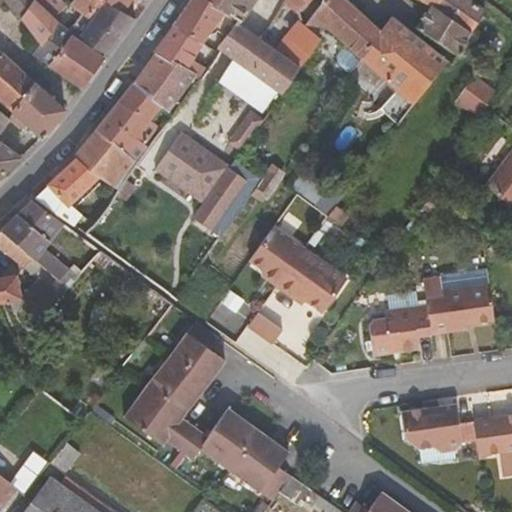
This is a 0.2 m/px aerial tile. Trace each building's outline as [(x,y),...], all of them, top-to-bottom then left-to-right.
[(3,0),(20,20),(34,1),(33,0),(3,0)] [(73,0),(71,3),(84,15),(72,34),(75,36),(104,54),(109,57),(135,20),(124,13),(103,0),(73,0)] [(103,0),(124,13),(132,0),(103,0)] [(189,0),(172,24),(199,45),(209,29),(220,40),(234,21),(205,0),(189,0)] [(205,0),(234,21),(236,22),(250,0),(205,0)] [(282,0),(282,2),(297,12),(307,0),(282,0)] [(320,0),(312,12),(347,45),(360,56),(379,31),(343,0),(320,0)] [(418,0),(429,7),(415,27),(453,52),(456,55),(484,10),(470,0),(418,0)] [(20,20),(42,47),(58,26),(52,20),(34,1),(20,20)] [(379,31),(360,56),(412,102),(447,60),(391,15),(379,31)] [(212,50),(222,57),(216,69),(243,86),(252,75),(280,92),(317,39),(301,22),(275,54),(265,47),(267,44),(261,39),(258,43),(233,27),(236,22),(234,21),(220,40),(212,50)] [(155,54),(184,69),(199,45),(172,24),(170,26),(172,27),(153,53),(155,54)] [(42,47),(43,61),(82,87),(101,58),(73,40),(75,36),(72,34),(58,26),(42,47)] [(360,56),(347,45),(337,55),(338,63),(347,72),(360,56)] [(161,106),(167,110),(192,76),(193,73),(184,69),(155,54),(133,84),(161,106)] [(34,84),(31,81),(3,56),(0,59),(0,100),(11,110),(34,84)] [(196,78),(200,72),(195,68),(193,73),(192,76),(196,78)] [(450,68),(435,88),(453,102),(468,81),(450,68)] [(34,84),(40,89),(45,82),(37,74),(31,81),(34,84)] [(472,75),(468,81),(453,102),(476,117),(494,92),(472,75)] [(40,89),(34,84),(11,110),(42,139),(65,110),(40,89)] [(98,176),(115,188),(150,141),(147,139),(156,126),(149,118),(161,106),(133,84),(131,84),(104,118),(75,160),(98,176)] [(0,132),(9,121),(0,112),(0,177),(21,158),(0,142),(0,132)] [(222,235),(261,179),(184,127),(155,169),(202,201),(193,215),(222,235)] [(511,145),(483,185),(511,206),(511,145)] [(260,175),(273,183),(286,167),(275,158),(260,175)] [(35,199),(83,234),(89,226),(83,221),(84,219),(68,204),(98,176),(75,160),(73,164),(35,199)] [(306,175),(297,185),(325,212),(335,202),(306,175)] [(62,224),(31,203),(0,230),(0,231),(32,260),(33,258),(62,224)] [(279,228),(254,262),(279,280),(303,245),(279,228)] [(32,260),(0,231),(0,249),(22,268),(27,263),(44,278),(45,279),(50,273),(33,258),(32,260)] [(279,280),(276,284),(293,296),(296,292),(323,311),(347,276),(303,245),(279,280)] [(485,266),(438,273),(440,287),(487,280),(485,266)] [(45,279),(44,278),(26,298),(30,297),(17,312),(33,326),(67,288),(66,286),(50,273),(45,279)] [(440,287),(438,273),(422,275),(426,301),(430,331),(462,327),(462,322),(493,318),(487,280),(440,287)] [(0,303),(3,303),(19,299),(15,279),(0,281),(0,303)] [(385,307),(384,307),(385,314),(372,316),(368,322),(373,352),(418,346),(416,333),(430,331),(426,301),(415,302),(413,288),(383,292),(385,307)] [(256,313),(245,327),(270,345),(280,330),(256,313)] [(218,337),(195,321),(170,357),(208,384),(225,361),(209,349),(218,337)] [(132,340),(125,350),(131,355),(138,346),(132,340)] [(208,384),(170,357),(152,377),(191,405),(208,384)] [(191,405),(152,377),(146,384),(182,414),(191,405)] [(182,414),(146,384),(121,410),(161,443),(164,439),(177,448),(192,428),(179,418),(182,414)] [(425,410),(400,413),(405,448),(417,457),(419,470),(455,466),(452,451),(459,441),(457,425),(454,406),(443,408),(441,397),(423,400),(425,410)] [(225,408),(215,422),(246,444),(256,430),(225,408)] [(511,412),(473,418),(473,423),(476,439),(481,475),(511,470),(511,412)] [(192,428),(177,448),(191,459),(199,448),(228,469),(246,444),(215,422),(205,437),(192,428)] [(457,425),(459,441),(476,439),(473,423),(457,425)] [(286,452),(256,430),(246,444),(276,466),(286,452)] [(81,446),(69,436),(49,462),(62,471),(81,446)] [(276,466),(246,444),(228,469),(271,500),(278,491),(289,476),(276,466)] [(305,511),(333,511),(336,509),(289,476),(278,491),(305,511)] [(0,478),(0,506),(13,489),(0,478)] [(92,511),(47,479),(23,511),(92,511)] [(345,511),(407,511),(378,490),(367,508),(353,501),(345,511)] [(221,511),(203,499),(193,511),(221,511)]
